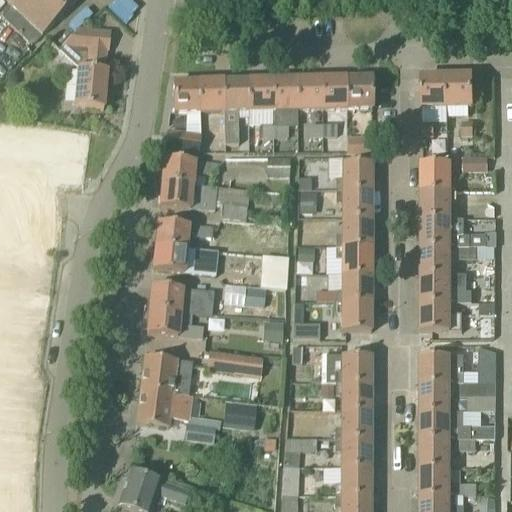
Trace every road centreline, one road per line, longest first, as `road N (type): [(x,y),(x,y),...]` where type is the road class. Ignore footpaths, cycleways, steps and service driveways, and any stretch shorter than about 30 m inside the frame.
road 1 (unclassified): [(51,511),(88,239),(137,137),(156,13)]
road 2 (residential): [(393,511),(385,494),(386,391),(397,346),(398,272),(387,248),(387,184),(403,159),(405,51)]
road 3 (residential): [(502,52),(502,511)]
road 4 (residential): [(88,511),(142,195)]
road 5 (residential): [(405,51),(227,53),(226,30),(156,13)]
